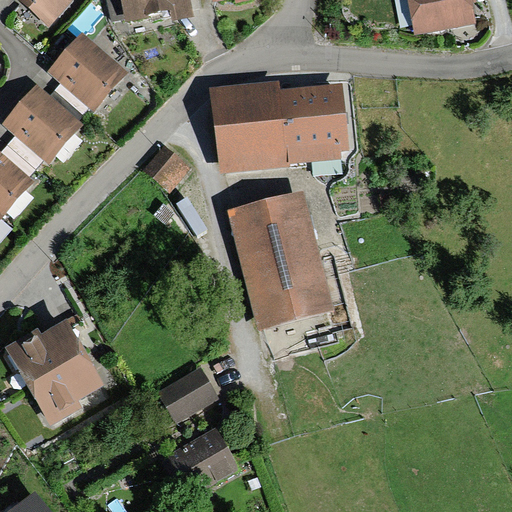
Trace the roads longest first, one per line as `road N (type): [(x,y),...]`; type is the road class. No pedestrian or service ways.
road 1 (residential): [(0,295),(63,220),(222,70),(258,57),(293,59)]
road 2 (residential): [(293,59),(508,60)]
